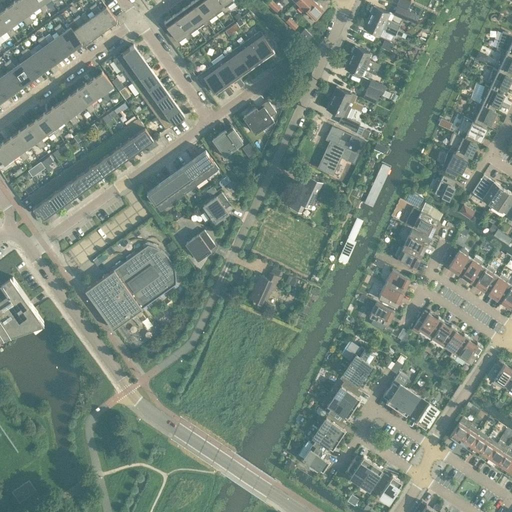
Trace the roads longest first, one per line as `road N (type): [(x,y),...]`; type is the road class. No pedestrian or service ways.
road 1 (residential): [(346,3),(191,343)]
road 2 (tertiary): [(226,462),(138,401),(30,250)]
road 3 (residential): [(30,250),(210,117)]
road 4 (residential): [(0,123),(142,22)]
road 5 (residential): [(432,447),(500,343)]
